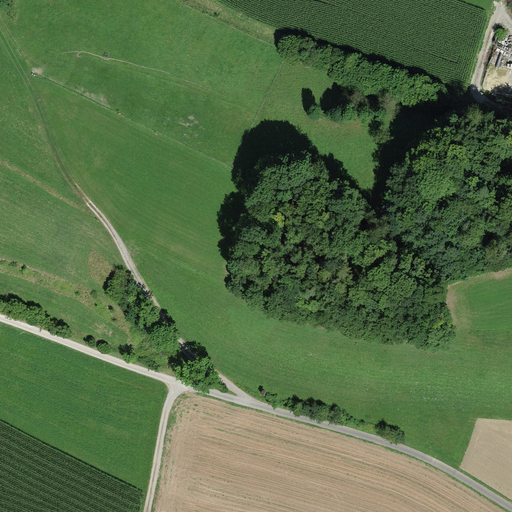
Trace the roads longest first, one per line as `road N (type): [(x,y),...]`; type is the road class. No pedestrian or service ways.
road 1 (track): [(511,506),(385,440),(173,381),(0,317)]
road 2 (track): [(250,402),(184,350),(74,183)]
road 3 (track): [(173,381),(144,511)]
